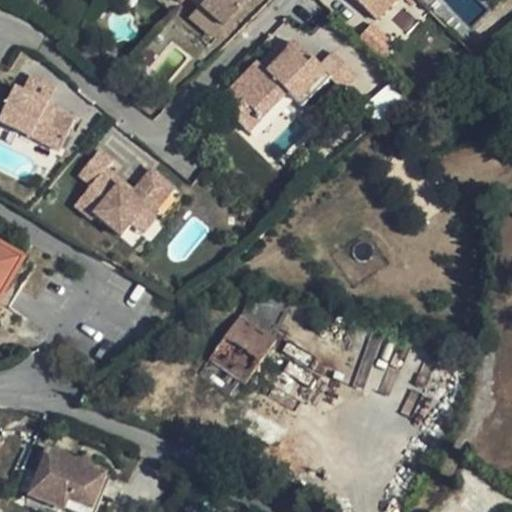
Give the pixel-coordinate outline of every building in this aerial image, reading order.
[(206,0),(227,19),(244,0),(206,0)] [(359,0),(373,13),(383,22),(403,0),(359,0)] [(250,73),(219,107),(251,136),(290,94),(304,108),(332,79),(344,91),(360,75),(336,52),(322,67),(297,43),(269,72),(260,82),(250,73)] [(260,63),(250,73),(260,82),(269,72),(260,63)] [(63,91),(36,77),(27,92),(19,88),(1,123),(63,155),(80,123),(53,110),(63,91)] [(112,161),(100,151),(80,177),(93,186),(77,207),(95,221),(98,216),(125,236),(133,225),(147,208),(154,213),(174,187),(152,170),(135,191),(132,196),(121,187),(124,182),(106,168),(112,161)] [(124,182),(121,187),(132,196),(135,191),(124,182)] [(147,208),(133,225),(145,235),(159,217),(154,213),(147,208)] [(0,238),(0,297),(26,252),(0,238)] [(240,316),(274,338),(291,308),(252,294),(240,316)] [(276,340),(274,338),(240,316),(199,375),(229,397),(239,383),(243,385),(276,340)] [(72,511),(88,511),(103,475),(48,451),(30,493),(72,511)] [(497,511),(499,510),(468,490),(452,511),(497,511)]
